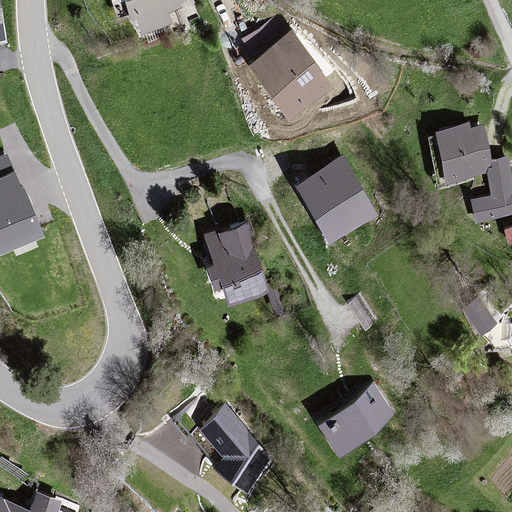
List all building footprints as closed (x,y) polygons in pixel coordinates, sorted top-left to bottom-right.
[(120,0),(124,13),(133,11),(138,30),(168,21),(164,9),(175,5),(173,0),(120,0)] [(327,83),(289,29),(246,59),(285,113),(327,83)] [(486,158),(483,124),(468,126),(468,122),(434,126),(440,178),(487,173),(490,195),(471,197),(474,219),(511,214),(511,201),(507,155),(486,158)] [(344,154),(296,186),(329,245),(379,215),(344,154)] [(0,241),(36,227),(12,170),(0,174),(0,241)] [(264,289),(247,221),(206,232),(223,299),(264,289)] [(317,426),(339,457),(395,412),(375,381),(317,426)] [(490,407),(511,419),(511,402),(497,393),(490,407)] [(274,459),(225,403),(199,429),(223,457),(214,469),(248,495),(274,459)] [(73,511),(76,508),(32,491),(25,510),(0,499),(0,511),(73,511)]
